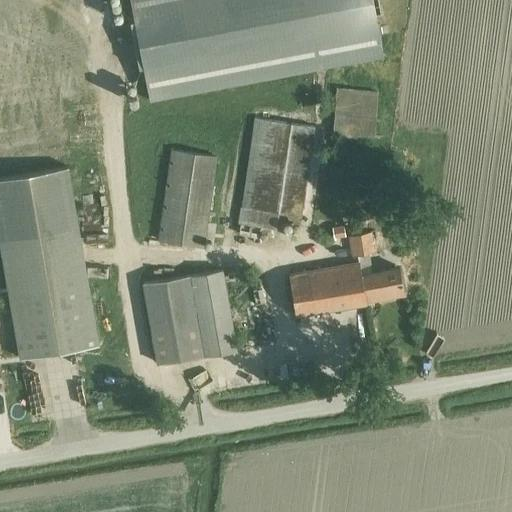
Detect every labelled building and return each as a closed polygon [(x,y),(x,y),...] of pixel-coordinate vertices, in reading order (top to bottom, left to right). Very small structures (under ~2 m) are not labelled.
[(130,0),(149,99),(383,55),(380,43),(381,43),(373,0),(130,0)] [(373,135),(375,115),(377,91),(337,88),(335,110),(333,110),(331,130),(373,135)] [(278,213),(301,217),(315,128),(255,118),(241,207),(240,207),(238,223),(275,229),(278,213)] [(158,240),(202,247),(217,157),(172,150),(158,240)] [(0,177),(0,247),(19,357),(98,344),(67,166),(0,177)] [(399,267),(372,271),(369,252),(374,251),(371,232),(352,236),(355,255),(358,254),(360,262),(288,273),(294,313),(366,303),(366,301),(404,294),(399,267)] [(142,282),(156,363),(235,349),(221,268),(142,282)]
